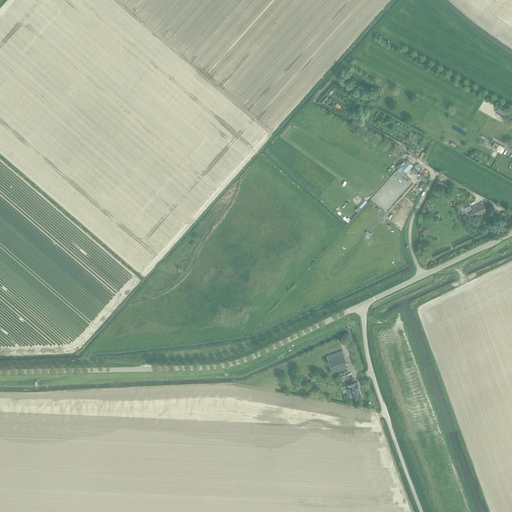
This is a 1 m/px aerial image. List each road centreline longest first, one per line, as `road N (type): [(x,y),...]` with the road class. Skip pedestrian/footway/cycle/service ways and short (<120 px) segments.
road 1 (tertiary): [(0,372),(218,367),(362,304)]
road 2 (unclassified): [(421,511),(374,385),(362,304)]
road 3 (tertiary): [(362,304),(511,233)]
